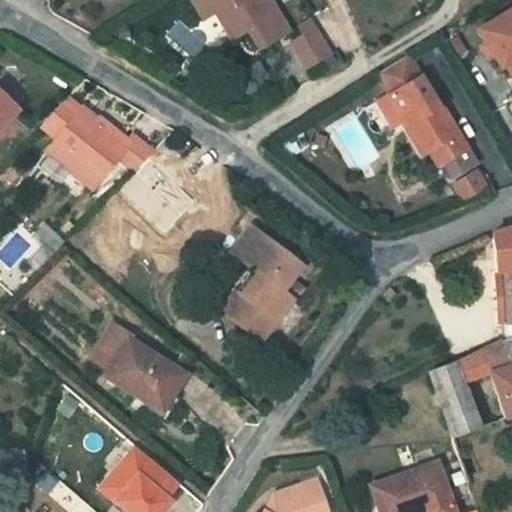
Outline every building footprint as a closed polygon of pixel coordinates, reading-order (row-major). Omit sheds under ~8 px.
[(197,0),(199,4),(205,0),(224,0),(238,20),(245,16),(258,36),(283,22),(289,19),(277,0),(197,0)] [(209,0),(226,26),(238,20),(224,0),(209,0)] [(511,0),(506,0),(480,15),(502,53),(506,50),(511,60),(511,0)] [(300,27),(289,33),(304,58),(329,44),(308,8),(294,16),(300,27)] [(283,22),(289,33),(300,27),(294,16),(289,19),(283,22)] [(381,57),(395,80),(382,87),(417,145),(425,140),(437,161),(446,156),(466,189),(488,176),(407,42),(381,57)] [(0,114),(12,103),(0,91),(0,114)] [(98,166),(114,146),(133,162),(150,142),(125,122),(121,127),(92,103),(91,105),(81,97),(74,106),(69,102),(57,93),(37,118),(53,132),(45,142),(86,175),(95,164),(98,166)] [(74,106),(81,97),(76,94),(69,102),(74,106)] [(315,127),(307,132),(312,139),(320,134),(315,127)] [(251,336),(283,293),(272,284),(282,272),(293,256),(245,216),(223,241),(244,259),(209,302),(251,336)] [(511,223),(480,233),(485,271),(511,269),(511,223)] [(511,269),(485,271),(488,289),(492,323),(494,341),(511,338),(511,269)] [(282,272),(272,284),(283,293),(292,281),(282,272)] [(179,361),(110,319),(89,352),(102,362),(100,364),(158,398),(179,361)] [(435,365),(445,391),(479,378),(490,413),(511,405),(511,338),(494,341),(489,342),(474,348),(441,362),(435,365)] [(457,427),(445,391),(435,365),(414,374),(440,433),(457,427)] [(137,450),(103,488),(129,511),(156,511),(179,488),(137,450)] [(437,511),(419,459),(348,484),(358,511),(386,511),(405,506),(406,511),(437,511)] [(308,511),(302,497),(288,499),(284,488),(263,495),(266,506),(263,511),(308,511)]
